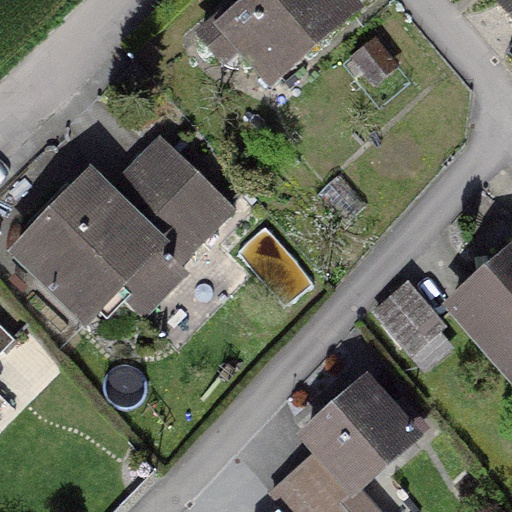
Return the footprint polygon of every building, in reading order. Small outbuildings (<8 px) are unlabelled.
[(328,0),(271,0),(221,44),(270,99),(352,26),(328,0)] [(222,220),(158,156),(113,201),(176,265),(222,220)] [(82,192),(15,268),(93,336),(159,260),(82,192)] [(511,279),(461,325),(511,380),(511,279)] [(421,352),(447,328),(408,284),(381,308),(421,352)] [(0,357),(16,341),(0,325),(0,357)] [(313,451),(355,499),(416,446),(373,398),(313,451)] [(348,511),(316,472),(284,499),(294,511),(348,511)]
